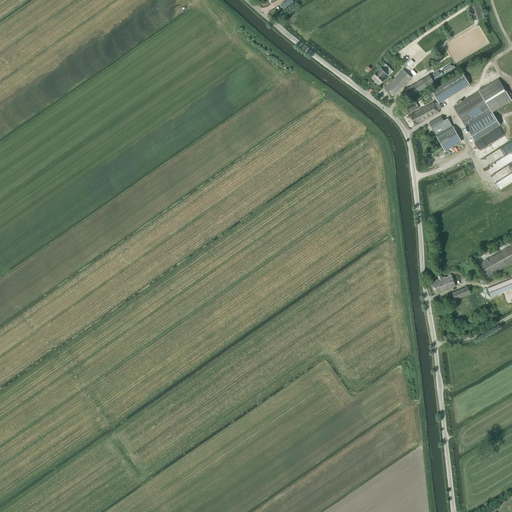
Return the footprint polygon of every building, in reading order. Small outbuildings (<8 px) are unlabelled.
[(296,5),(292,0),(290,0),(282,5),(286,12),(296,5)] [(480,6),(474,10),(478,15),(483,11),(480,6)] [(486,39),(489,43),(495,39),(491,35),(486,39)] [(385,73),(381,69),(372,78),(380,85),(385,79),(382,76),(385,73)] [(405,71),(388,88),(385,90),(392,97),(411,78),(405,71)] [(461,72),(431,90),(439,103),(469,85),(461,72)] [(405,100),(433,82),(429,75),(400,92),(405,100)] [(479,91),(479,92),(454,108),(474,141),(500,125),(492,112),(511,100),(498,79),(479,91)] [(406,118),(412,128),(439,113),(433,103),(406,118)] [(443,121),(441,116),(429,123),(436,136),(453,127),(448,118),(443,121)] [(445,152),(462,142),(453,127),(436,136),(445,152)] [(487,278),(511,263),(511,245),(480,264),(487,278)] [(434,294),(454,287),(450,274),(441,278),(440,275),(437,276),(437,279),(430,281),(434,294)] [(511,278),(487,288),(491,297),(511,288),(511,278)] [(455,300),(471,294),(468,286),(452,293),(455,300)]
